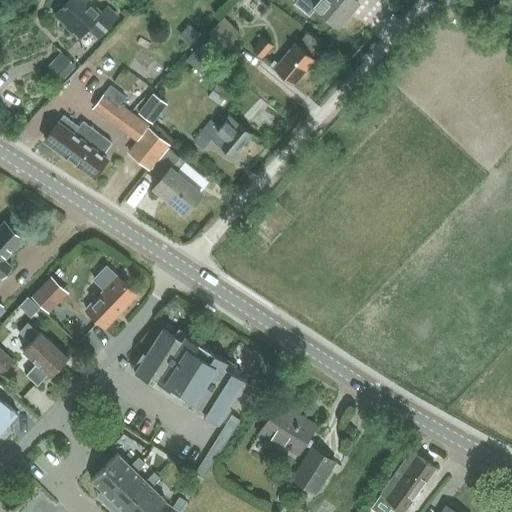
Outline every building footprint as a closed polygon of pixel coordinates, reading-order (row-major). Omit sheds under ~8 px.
[(68,0),(55,15),(79,36),(88,27),(99,37),(117,17),(107,8),(102,13),(86,0),(68,0)] [(296,0),(294,3),(309,15),(315,8),(338,27),(358,3),(355,0),(296,0)] [(209,32),(225,48),(240,33),(224,17),(209,32)] [(307,33),(298,43),(313,55),(321,45),(307,33)] [(254,48),(253,49),(262,57),(272,45),(263,38),(261,40),(254,48)] [(275,59),(271,64),(275,67),(294,83),(314,60),(313,60),(315,57),(313,55),(303,47),(298,43),(295,41),(294,43),(295,44),(279,62),(275,59)] [(205,44),(200,50),(207,57),(212,52),(205,44)] [(189,57),(187,59),(204,76),(215,66),(197,49),(189,57)] [(147,124),(134,114),(134,115),(120,104),(126,97),(110,85),(93,107),(136,140),(148,125),(147,124)] [(209,96),(222,106),(231,95),(217,85),(209,96)] [(153,93),(138,113),(152,123),(167,103),(153,93)] [(60,121),(59,121),(45,139),(94,176),(108,158),(104,154),(112,143),(83,121),(79,127),(64,116),(60,121)] [(211,119),(194,139),(204,147),(212,137),(233,155),(251,134),(230,116),(220,127),(211,119)] [(169,144),(150,128),(130,153),(149,168),(169,144)] [(186,162),(171,149),(153,170),(163,178),(154,188),(185,213),(202,193),(177,172),(186,162)] [(275,215),(284,223),(290,216),(281,209),(275,215)] [(0,277),(1,279),(11,267),(4,261),(24,239),(5,222),(0,227),(0,277)] [(87,307),(94,315),(105,325),(137,293),(118,275),(87,307)] [(32,297),(49,313),(64,298),(46,282),(32,297)] [(28,323),(20,332),(31,342),(24,350),(36,362),(25,374),(37,385),(48,373),(52,376),(69,358),(42,333),(41,334),(28,323)] [(149,376),(169,389),(206,411),(203,415),(216,423),(244,379),(224,366),(227,361),(186,335),(182,340),(162,327),(135,371),(147,379),(149,376)] [(0,371),(3,374),(15,362),(0,348),(0,371)] [(0,432),(18,413),(0,396),(0,432)] [(274,438),(299,453),(317,425),(279,401),(258,434),(271,442),(274,438)] [(195,472),(203,478),(240,419),(232,414),(195,472)] [(293,479),(315,493),(335,461),(312,447),(293,479)] [(381,494),(383,496),(405,511),(435,468),(411,451),(381,494)] [(117,453),(91,480),(101,490),(107,495),(133,468),(136,471),(145,463),(139,457),(130,465),(117,453)] [(133,468),(107,495),(123,511),(149,484),(152,486),(160,478),(154,472),(146,480),(136,471),(133,468)] [(149,484),(123,511),(152,511),(165,499),(152,486),(149,484)] [(302,490),(297,498),(304,501),(308,494),(302,490)] [(179,496),(173,506),(180,511),(186,501),(179,496)]
